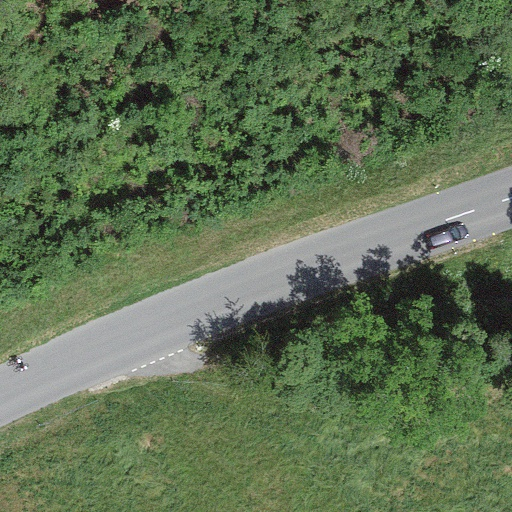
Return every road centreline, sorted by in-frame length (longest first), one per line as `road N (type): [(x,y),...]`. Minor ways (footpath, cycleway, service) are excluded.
road 1 (tertiary): [(511,198),(133,336),(0,396)]
road 2 (track): [(133,336),(162,363),(219,362),(360,321),(511,302)]
